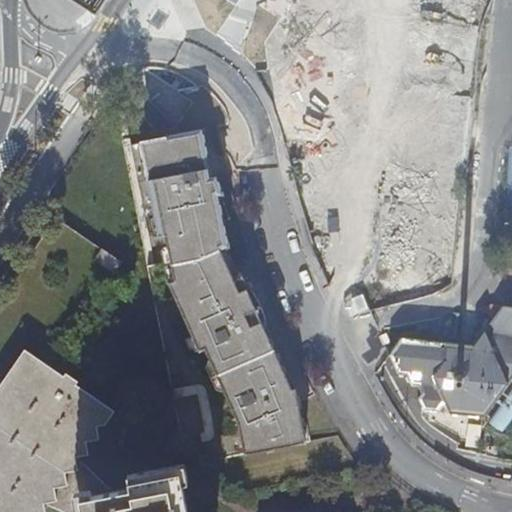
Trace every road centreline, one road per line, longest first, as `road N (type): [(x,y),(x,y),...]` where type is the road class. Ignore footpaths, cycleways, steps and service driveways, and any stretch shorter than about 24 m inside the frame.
road 1 (residential): [(488,511),(395,456),(344,387),(294,289),(246,112),(232,91),(212,70),(186,60),(113,55),(89,40)]
road 2 (motorway): [(0,111),(75,0)]
road 3 (secondary): [(0,129),(12,0)]
